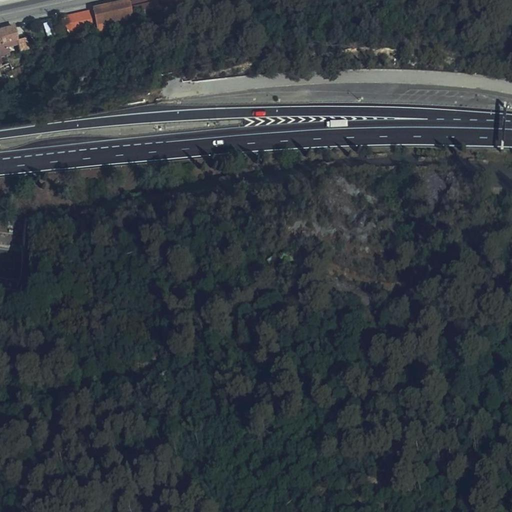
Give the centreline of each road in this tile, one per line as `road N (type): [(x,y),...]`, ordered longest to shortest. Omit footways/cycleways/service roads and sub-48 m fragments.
road 1 (motorway): [(511,123),(459,114),(269,111),(0,133)]
road 2 (motorway): [(511,132),(326,131),(0,162)]
road 3 (motorway): [(0,258),(511,286)]
